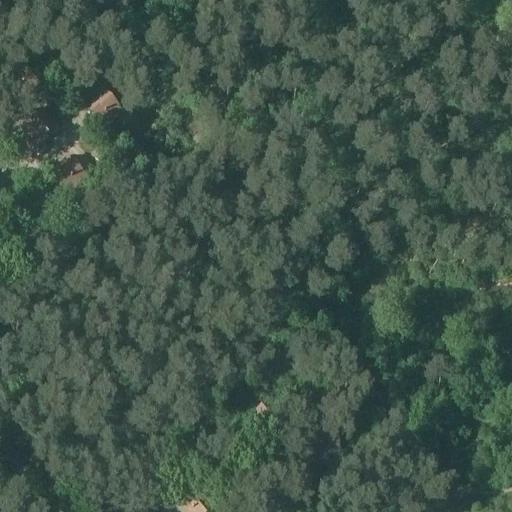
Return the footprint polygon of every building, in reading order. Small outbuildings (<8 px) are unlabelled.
[(32,60),(11,79),(21,90),(15,95),(22,104),(50,81),(32,60)] [(102,91),(83,108),(106,135),(114,128),(110,122),(120,113),(102,91)] [(20,104),(13,109),(19,116),(25,111),(20,104)] [(59,129),(43,109),(21,127),(30,139),(25,143),(32,152),(59,129)] [(110,140),(90,156),(113,184),(122,176),(117,171),(128,162),(110,140)] [(68,158),(48,174),(66,196),(77,187),(82,193),(90,185),(68,158)] [(39,196),(19,212),(37,234),(48,225),(53,230),(61,223),(39,196)] [(22,240),(0,258),(0,268),(2,271),(8,267),(17,278),(38,260),(22,240)] [(288,422),(272,403),(250,421),(259,432),(254,436),(261,445),(288,422)] [(336,447),(318,426),(298,443),(320,470),(329,463),(325,457),(336,447)] [(231,448),(215,428),(193,446),(202,457),(197,462),(204,471),(231,448)] [(316,490),(303,474),(298,468),(278,484),(301,511),(309,504),(305,499),(316,490)] [(213,511),(217,509),(200,490),(179,508),(181,511),(213,511)]
